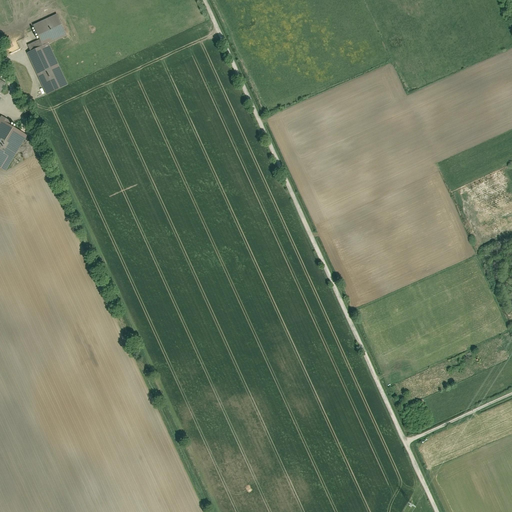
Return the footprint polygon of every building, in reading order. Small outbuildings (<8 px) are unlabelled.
[(65,34),(55,13),(32,24),(39,38),(42,45),(47,42),(65,34)] [(9,37),(1,41),(5,51),(13,47),(9,37)] [(42,45),(39,38),(27,44),(30,50),(42,45)] [(66,84),(47,42),(42,45),(30,50),(26,52),(45,94),(66,84)] [(0,167),(5,171),(26,136),(7,125),(9,121),(0,116),(0,167)]
